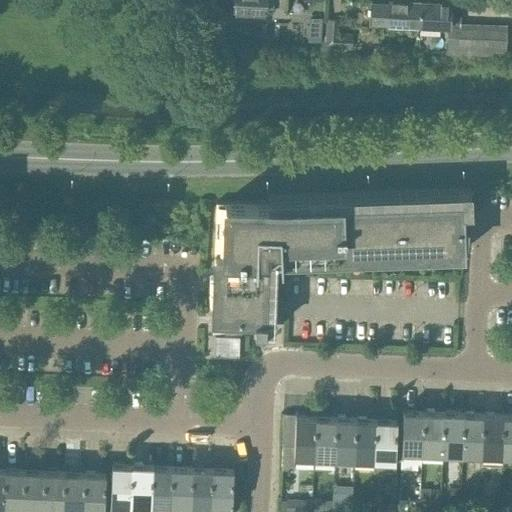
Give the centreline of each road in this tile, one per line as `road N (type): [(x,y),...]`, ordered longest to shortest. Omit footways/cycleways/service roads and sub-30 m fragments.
road 1 (tertiary): [(0,154),(248,165),(511,155)]
road 2 (residential): [(260,426),(263,366),(511,372)]
road 3 (residential): [(0,267),(188,273),(185,346)]
road 4 (residential): [(182,422),(0,416)]
